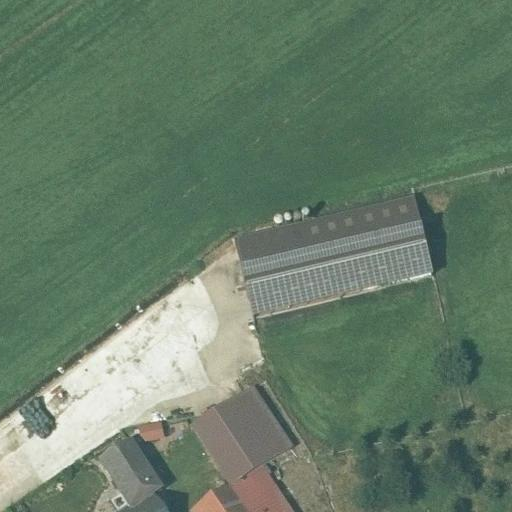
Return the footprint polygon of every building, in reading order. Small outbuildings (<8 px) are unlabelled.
[(413,204),(235,246),(252,320),(431,277),(413,204)] [(251,391),(193,430),(231,488),(260,469),(290,449),(251,391)] [(142,441),(165,437),(163,422),(140,425),(142,441)] [(130,445),(100,465),(120,497),(122,496),(131,511),(152,497),(153,498),(161,493),(130,445)] [(287,511),(260,469),(231,488),(247,511),(287,511)] [(247,511),(231,488),(195,511),(247,511)] [(131,511),(129,511),(161,511),(153,498),(152,497),(131,511)]
